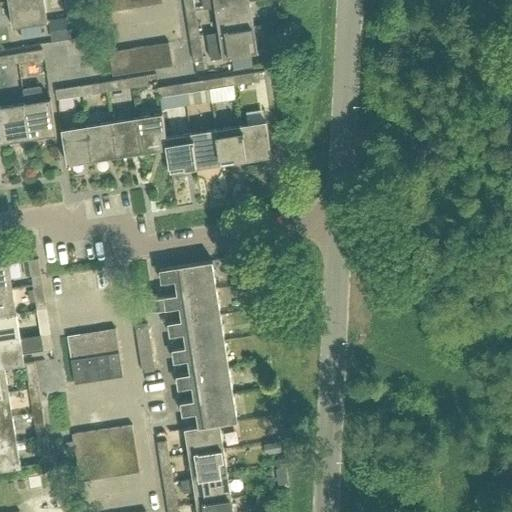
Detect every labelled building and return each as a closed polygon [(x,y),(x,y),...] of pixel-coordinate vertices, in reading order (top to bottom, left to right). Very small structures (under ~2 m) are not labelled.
[(44,0),(9,0),(8,0),(13,26),(47,20),(44,0)] [(100,0),(103,11),(115,9),(113,0),(100,0)] [(113,0),(115,9),(127,7),(125,0),(113,0)] [(183,0),(186,11),(195,9),(193,0),(183,0)] [(219,31),(254,25),(250,0),(215,6),(219,31)] [(190,36),(199,34),(196,18),(187,19),(190,36)] [(254,25),(219,31),(207,33),(211,59),(258,51),(254,25)] [(156,43),(160,66),(173,64),(169,41),(156,43)] [(194,60),(203,59),(201,42),(191,44),(194,60)] [(149,68),(160,66),(156,43),(145,45),(149,68)] [(137,70),(149,68),(145,45),(133,47),(137,70)] [(125,72),(137,70),(133,47),(121,49),(125,72)] [(113,74),(125,72),(121,49),(109,51),(113,74)] [(18,61),(34,59),(33,50),(16,52),(18,61)] [(0,64),(10,63),(8,54),(0,55),(0,64)] [(234,84),(251,81),(260,80),(258,70),(249,72),(232,74),(234,84)] [(132,86),(149,83),(147,74),(130,77),(132,86)] [(209,88),(226,85),(224,76),(208,78),(209,88)] [(107,90),(124,87),(122,78),(106,80),(107,90)] [(184,92),(201,89),(200,80),(183,82),(184,92)] [(83,94),(91,93),(99,91),(98,82),(81,84),(83,94)] [(160,96),(176,93),(174,84),(158,86),(160,96)] [(58,98),(74,95),(72,86),(56,88),(58,98)] [(39,87),(23,89),(25,101),(30,136),(56,132),(51,96),(50,96),(41,98),(39,87)] [(6,140),(30,136),(25,101),(0,105),(6,140)] [(166,135),(162,111),(137,115),(143,151),(167,147),(168,146),(166,135)] [(118,155),(143,151),(137,115),(112,119),(118,155)] [(93,159),(118,155),(112,119),(87,123),(93,159)] [(241,123),(246,158),(272,154),(266,119),(241,123)] [(67,163),(93,159),(87,123),(62,128),(67,163)] [(221,162),(246,158),(241,123),(216,127),(221,162)] [(197,166),(221,162),(216,127),(191,131),(197,166)] [(171,170),(197,166),(191,131),(166,135),(168,146),(167,147),(171,170)] [(33,283),(43,282),(39,257),(29,259),(33,283)] [(220,421),(220,422),(239,419),(213,260),(213,259),(160,267),(162,280),(181,277),(183,291),(150,296),(152,309),(185,304),(187,318),(168,321),(170,334),(190,331),(192,344),(172,347),(174,361),(194,357),(196,371),(177,374),(179,387),(198,384),(200,397),(181,400),(183,413),(202,410),(204,424),(220,421)] [(0,288),(13,287),(9,261),(0,262),(0,288)] [(43,282),(33,283),(36,300),(45,298),(43,282)] [(0,288),(0,314),(17,312),(13,287),(0,288)] [(39,325),(49,323),(47,307),(37,308),(39,325)] [(0,340),(21,337),(17,312),(0,314),(0,340)] [(135,324),(139,348),(152,346),(148,322),(135,324)] [(107,353),(119,351),(116,327),(103,329),(107,353)] [(96,355),(107,353),(103,329),(92,331),(96,355)] [(83,356),(96,355),(92,331),(80,333),(83,356)] [(25,363),(25,361),(23,352),(43,348),(43,350),(53,348),(50,332),(41,333),(21,337),(0,340),(0,365),(6,365),(6,366),(25,363)] [(71,358),(83,356),(80,333),(68,335),(71,358)] [(156,369),(152,346),(139,348),(143,371),(156,369)] [(107,353),(112,377),(123,375),(119,351),(107,353)] [(100,379),(112,377),(107,353),(96,355),(100,379)] [(87,381),(100,379),(96,355),(83,356),(87,381)] [(75,383),(87,381),(83,356),(71,358),(75,383)] [(25,361),(25,363),(28,377),(37,376),(34,360),(25,361)] [(0,392),(10,391),(6,366),(6,365),(0,365),(0,392)] [(31,402),(41,401),(38,386),(29,387),(31,402)] [(0,417),(13,415),(10,391),(0,392),(0,417)] [(36,427),(45,426),(42,410),(33,412),(36,427)] [(0,443),(17,440),(13,415),(0,417),(0,443)] [(224,447),(220,422),(220,421),(204,424),(185,427),(189,452),(224,447)] [(124,450),(136,448),(132,424),(121,426),(124,450)] [(112,452),(124,450),(121,426),(108,428),(112,452)] [(100,454),(112,452),(108,428),(97,430),(100,454)] [(89,455),(100,454),(97,430),(85,432),(89,455)] [(76,457),(89,455),(85,432),(72,434),(73,441),(75,452),(76,457)] [(40,452),(49,451),(46,435),(37,437),(40,452)] [(160,457),(170,456),(167,439),(157,441),(160,457)] [(17,440),(0,443),(0,468),(21,465),(17,440)] [(68,453),(75,452),(73,441),(66,442),(68,453)] [(281,441),(265,444),(267,454),(283,451),(281,441)] [(193,477),(228,471),(224,447),(189,452),(193,477)] [(124,450),(128,473),(140,471),(136,448),(124,450)] [(116,475),(128,473),(124,450),(112,452),(116,475)] [(104,477),(116,475),(112,452),(100,454),(104,477)] [(93,479),(104,477),(100,454),(89,455),(93,479)] [(80,481),(93,479),(89,455),(76,457),(80,481)] [(164,482),(174,480),(171,464),(161,466),(164,482)] [(197,501),(232,496),(228,471),(193,477),(181,479),(183,491),(195,489),(197,501)] [(168,507),(178,505),(175,489),(165,491),(168,507)] [(234,511),(232,496),(197,501),(198,511),(234,511)]
